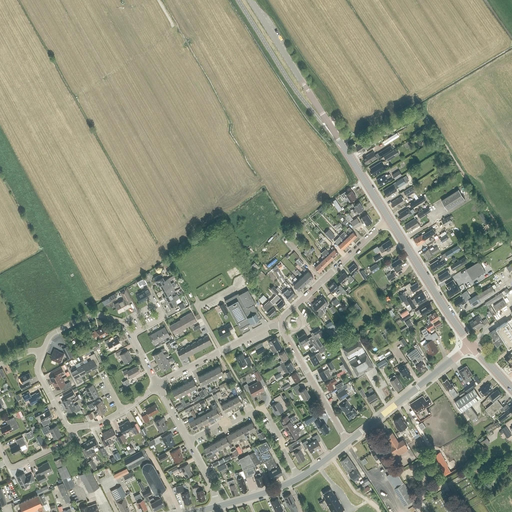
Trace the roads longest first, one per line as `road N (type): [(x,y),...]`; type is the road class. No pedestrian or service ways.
road 1 (secondary): [(389,220),(250,0)]
road 2 (residential): [(299,478),(263,409),(187,441)]
road 3 (secondary): [(348,442),(471,345)]
road 4 (residential): [(281,325),(389,220)]
road 5 (secondary): [(471,345),(389,220)]
road 6 (residential): [(158,385),(281,325)]
road 7 (residential): [(348,442),(281,325)]
